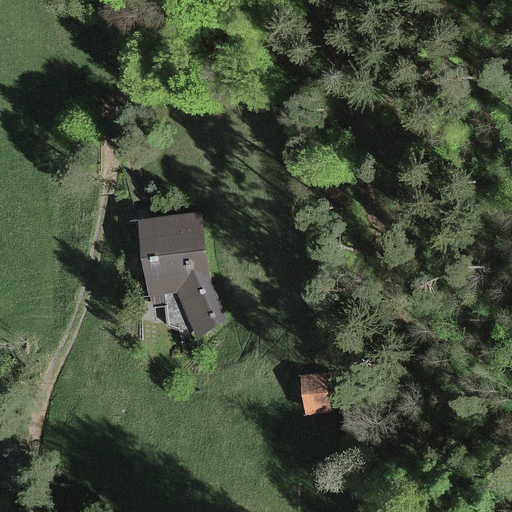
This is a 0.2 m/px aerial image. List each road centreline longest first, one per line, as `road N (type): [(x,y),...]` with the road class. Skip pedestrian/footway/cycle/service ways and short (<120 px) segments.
road 1 (track): [(438,511),(413,433),(406,304),(358,162),(328,0)]
road 2 (track): [(25,488),(49,381),(86,298),(113,172)]
